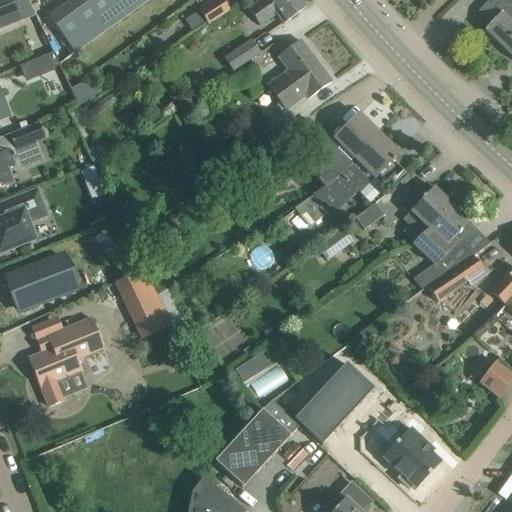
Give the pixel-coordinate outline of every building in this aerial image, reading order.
[(72,0),(47,18),(73,55),(149,0),(72,0)] [(184,0),(173,0),(152,15),(158,23),(187,3),(184,0)] [(220,0),(217,0),(199,12),(204,19),(208,25),(229,12),(222,2),(220,0)] [(300,0),(261,0),(248,9),(259,26),(276,14),(283,24),(306,8),(300,0)] [(502,48),(511,37),(511,0),(490,0),(479,12),(491,24),(484,31),(502,48)] [(0,30),(20,23),(13,5),(0,10),(0,30)] [(511,37),(502,48),(511,57),(511,37)] [(301,41),(284,53),(278,58),(288,71),(266,87),(284,112),(306,96),(309,99),(331,83),(301,41)] [(250,42),(224,59),(232,72),(258,54),(250,42)] [(23,65),(29,80),(55,70),(55,69),(49,55),(23,65)] [(86,82),(70,89),(78,104),(79,107),(95,99),(94,97),(103,93),(95,77),(86,82)] [(96,117),(128,95),(123,87),(91,109),(96,117)] [(330,161),(342,173),(378,136),(358,116),(335,139),(328,132),(313,147),(328,162),(330,161)] [(0,190),(12,186),(6,171),(14,168),(12,162),(38,152),(35,143),(44,139),(38,124),(9,135),(14,149),(8,152),(8,151),(0,154),(0,190)] [(296,126),(270,144),(281,159),(307,142),(296,126)] [(248,133),(216,156),(223,166),(235,158),(236,160),(239,158),(242,156),(244,154),(247,153),(249,151),(257,145),(248,133)] [(388,146),(378,136),(342,173),(335,179),(315,200),(327,214),(328,213),(337,204),(354,187),(358,192),(371,180),(373,177),(375,179),(383,171),(398,155),(388,146)] [(271,155),(265,148),(251,158),(257,166),(271,155)] [(98,167),(85,170),(92,199),(106,196),(98,167)] [(414,199),(403,211),(408,216),(411,213),(428,229),(449,207),(433,191),(434,190),(428,185),(414,199)] [(0,255),(35,241),(28,224),(46,216),(37,193),(15,202),(19,213),(0,220),(0,255)] [(315,200),(313,197),(295,209),(301,218),(306,214),(315,225),(327,214),(315,200)] [(374,204),(354,218),(363,231),(383,217),(374,204)] [(413,244),(411,246),(412,246),(434,267),(433,268),(440,278),(442,280),(451,273),(457,269),(473,258),(459,242),(473,228),(467,222),(466,223),(449,207),(428,229),(413,244)] [(287,226),(281,231),(291,242),(297,237),(287,226)] [(340,229),(316,247),(326,262),(351,244),(340,229)] [(63,258),(7,280),(19,311),(75,289),(63,258)] [(431,266),(413,280),(420,292),(440,278),(433,268),(431,266)] [(504,307),(505,306),(511,297),(511,267),(489,293),(504,307)] [(442,280),(427,290),(437,303),(467,282),(457,269),(451,273),(442,280)] [(142,270),(114,284),(142,340),(170,326),(158,299),(142,270)] [(52,350),(28,360),(40,390),(41,390),(49,408),(63,402),(56,384),(82,373),(77,361),(104,350),(91,319),(47,338),(52,350)] [(260,355),(235,371),(243,384),(269,368),(260,355)] [(478,385),(499,401),(511,383),(511,375),(495,363),(478,385)] [(293,419),(321,446),(373,391),(346,364),(293,419)] [(242,489),(290,437),(261,411),(214,463),(241,488),(242,489)] [(405,437),(377,467),(395,484),(392,487),(403,498),(406,495),(409,498),(435,471),(415,453),(418,450),(405,437)] [(188,511),(243,511),(203,480),(193,493),(188,511)] [(363,511),(371,503),(351,484),(328,508),(332,511),(363,511)]
